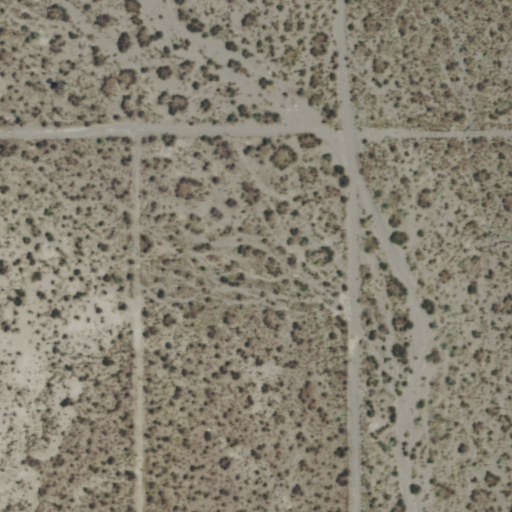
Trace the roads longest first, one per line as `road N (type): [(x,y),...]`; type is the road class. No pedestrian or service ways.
road 1 (residential): [(511,131),(349,133),(354,511)]
road 2 (residential): [(347,0),(349,133)]
